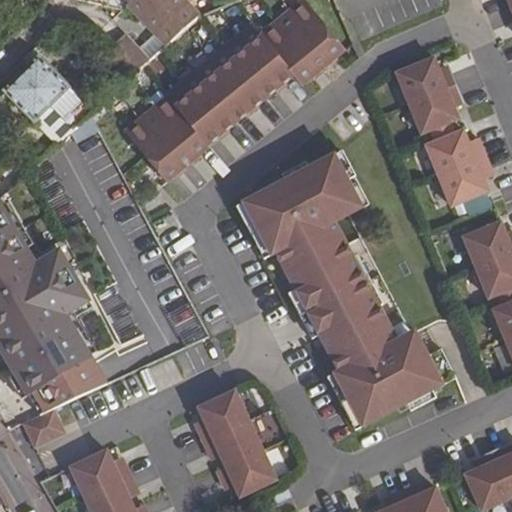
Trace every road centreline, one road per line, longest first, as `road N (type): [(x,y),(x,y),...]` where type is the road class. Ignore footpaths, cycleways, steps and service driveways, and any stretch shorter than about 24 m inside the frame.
road 1 (residential): [(511,114),(480,37),(450,32),(382,58),(206,208),(202,235),(266,359)]
road 2 (residential): [(320,464),(353,473),(511,403)]
road 3 (residential): [(146,413),(11,480)]
road 4 (unknown): [(0,67),(50,23),(122,29)]
road 5 (residential): [(266,359),(146,413)]
